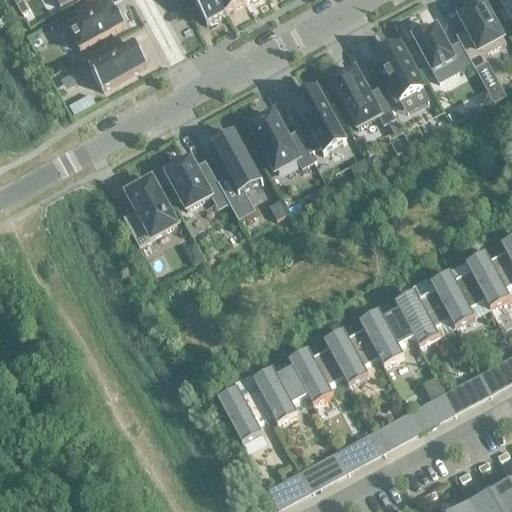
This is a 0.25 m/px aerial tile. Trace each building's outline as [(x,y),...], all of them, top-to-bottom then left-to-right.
[(54,0),(59,10),(67,6),(76,0),(54,0)] [(216,0),(191,0),(206,28),(226,18),(227,18),(216,0)] [(216,0),(227,18),(246,7),(241,0),(216,0)] [(511,0),(498,0),(511,25),(511,0)] [(96,1),(74,14),(80,24),(67,31),(80,54),(125,29),(117,15),(115,16),(111,7),(102,12),(96,1)] [(486,67),(482,60),(506,47),(482,3),(467,11),(469,15),(459,20),(470,39),(459,45),(474,73),(486,67)] [(23,4),(15,8),(21,18),(28,14),(23,4)] [(414,40),(413,41),(433,76),(434,76),(440,86),(472,69),(460,47),(449,52),(437,30),(428,35),(427,33),(426,34),(414,40)] [(135,47),(124,53),(118,42),(81,62),(88,75),(91,73),(102,94),(147,69),(135,47)] [(423,92),(399,48),(376,61),(390,87),(387,89),(396,107),(423,92)] [(333,84),(331,85),(332,87),(357,133),(379,121),(384,130),(396,123),(390,112),(379,93),(369,99),(356,74),(355,72),(353,73),(348,76),(338,81),(338,82),(333,84)] [(317,93),(294,106),(306,126),(295,132),(309,158),(320,152),(323,158),(346,145),(317,93)] [(90,98),(80,103),(79,104),(84,112),(94,106),(90,98)] [(461,110),(452,115),(449,116),(454,125),(466,119),(461,110)] [(252,128),(250,130),(275,175),(297,163),(302,173),(314,167),(297,136),(286,141),(273,117),(265,122),(263,118),(250,125),(252,128)] [(261,188),(263,187),(235,135),(233,136),(234,138),(212,151),(228,181),(218,187),(222,194),(238,225),(255,215),(244,194),(260,185),(261,188)] [(376,156),(368,161),(366,161),(371,170),(380,165),(376,156)] [(190,162),(182,167),(180,163),(167,171),(169,174),(166,176),(187,214),(222,194),(218,187),(210,173),(200,179),(190,162)] [(139,251),(154,243),(154,242),(177,229),(152,183),(150,184),(148,181),(136,188),(138,191),(127,197),(140,220),(126,228),(139,251)] [(511,243),(502,249),(506,256),(507,255),(511,263),(511,243)] [(511,263),(507,255),(506,256),(491,264),(487,257),(467,268),(471,275),(472,275),(487,303),(486,304),(491,313),(511,302),(506,293),(511,289),(511,263)] [(472,275),(471,275),(455,284),(451,276),(431,288),(435,294),(436,294),(452,322),(451,323),(456,333),(476,322),(471,312),(486,304),(487,303),(472,275)] [(413,291),(416,296),(396,307),(400,314),(401,313),(416,342),(415,342),(421,352),(441,341),(435,331),(451,323),(452,322),(436,294),(435,294),(431,288),(428,282),(413,291)] [(401,313),(400,314),(384,322),(381,315),(360,326),(364,333),(365,333),(381,361),(380,362),(385,371),(405,360),(400,351),(415,342),(416,342),(401,313)] [(365,333),(364,333),(349,342),(345,335),(325,346),(329,353),(330,352),(346,380),(344,381),(350,391),(370,380),(365,370),(380,362),(381,361),(365,333)] [(330,352),(329,353),(314,361),(310,354),(290,365),(293,372),(295,371),(310,400),(309,400),(314,410),(334,399),(329,389),(344,381),(346,380),(330,352)] [(295,371),(293,372),(278,380),(274,373),(254,384),(258,391),(259,391),(275,419),(274,420),(279,430),(299,419),(294,409),(309,400),(310,400),(295,371)] [(492,399),(481,378),(469,384),(479,403),(490,397),(491,400),(492,399)] [(236,388),(239,393),(219,404),(243,449),(263,438),(258,428),(274,420),(275,419),(259,391),(258,391),(254,384),(251,379),(236,388)] [(457,418),(445,397),(434,404),(444,422),(454,416),(456,419),(457,418)] [(421,438),(410,417),(398,423),(409,441),(419,436),(420,438),(421,438)] [(374,436),(363,442),(373,461),(384,455),(385,458),(386,457),(374,436)] [(339,455),(328,462),(338,480),(348,474),(350,477),(351,477),(339,455)] [(497,460),(500,465),(509,460),(506,455),(497,460)] [(478,470),(480,476),(490,471),(487,465),(478,470)] [(304,475),(292,481),(302,499),(313,494),(314,496),(315,496),(304,475)] [(458,481),(461,486),(470,481),(467,476),(458,481)] [(511,511),(511,492),(508,486),(489,497),(497,511),(511,511)] [(437,493),(427,498),(430,503),(439,498),(437,493)] [(497,511),(489,497),(469,507),(472,511),(497,511)] [(430,503),(427,498),(418,503),(421,508),(430,503)]
